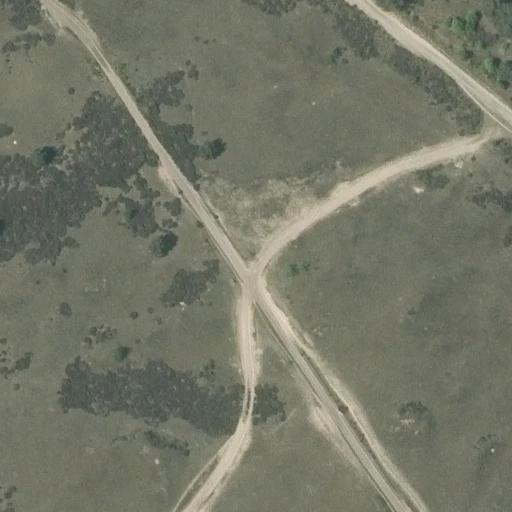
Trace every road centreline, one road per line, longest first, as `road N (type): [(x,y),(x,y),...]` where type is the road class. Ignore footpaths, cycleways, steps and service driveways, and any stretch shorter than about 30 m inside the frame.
road 1 (track): [(398,511),(156,145),(67,19),(43,0)]
road 2 (track): [(511,129),(339,192),(275,241),(247,282),(249,426),(189,511)]
road 3 (track): [(511,122),(356,0)]
